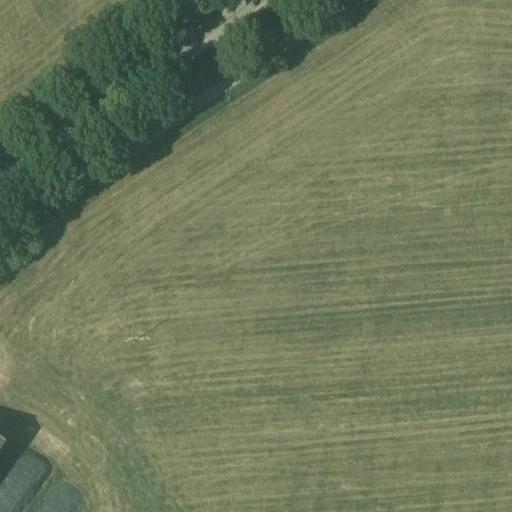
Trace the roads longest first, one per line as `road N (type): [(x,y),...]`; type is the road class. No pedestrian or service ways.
road 1 (unclassified): [(0,239),(342,0)]
road 2 (unclassified): [(0,194),(259,0)]
